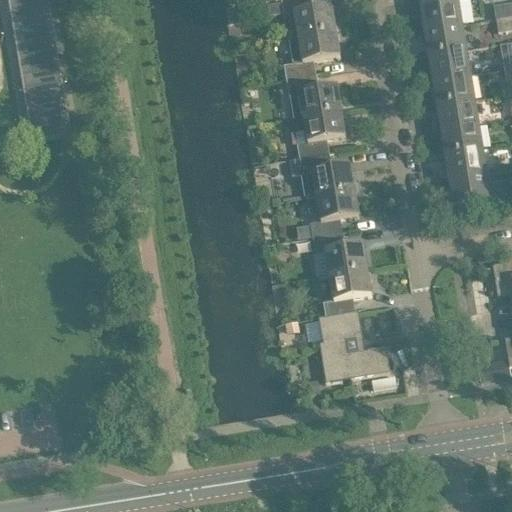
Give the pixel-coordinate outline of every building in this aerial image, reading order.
[(47,0),(7,0),(9,11),(49,5),(47,0)] [(312,0),(292,0),(282,2),(282,4),(284,15),(284,17),(289,16),(293,40),(337,33),(333,7),(314,10),(312,0)] [(459,1),(421,7),(426,34),(463,28),(459,1)] [(282,4),(269,6),(270,17),(284,15),(282,4)] [(511,4),(494,7),(497,22),(511,19),(511,4)] [(49,5),(9,11),(11,24),(51,18),(49,5)] [(51,18),(11,24),(14,37),(53,31),(51,18)] [(499,35),(511,32),(511,19),(497,22),(499,35)] [(430,58),(467,52),(463,28),(426,34),(430,58)] [(53,31),(14,37),(16,50),(55,44),(53,31)] [(294,66),(285,68),(287,81),(316,76),(314,63),(341,59),(337,33),(293,40),(290,40),(294,66)] [(55,44),(16,50),(18,63),(57,57),(55,44)] [(511,44),(501,46),(502,57),(511,55),(511,44)] [(434,83),(471,77),(467,52),(430,58),(434,83)] [(511,55),(502,57),(505,72),(511,70),(511,55)] [(57,57),(18,63),(20,76),(60,70),(57,57)] [(60,70),(20,76),(22,89),(62,83),(60,70)] [(337,87),(318,91),(316,76),(287,81),(294,122),(341,114),(337,87)] [(438,108),(475,101),(471,77),(434,83),(438,108)] [(62,83),(22,89),(25,102),(64,96),(62,83)] [(64,96),(25,102),(27,115),(66,109),(64,96)] [(442,133),(479,127),(475,101),(438,108),(442,133)] [(66,109),(27,115),(29,128),(68,122),(66,109)] [(327,143),(346,140),(341,114),(294,122),(300,160),(329,155),(327,143)] [(68,122),(29,128),(32,143),(71,136),(68,122)] [(446,157),(484,151),(479,127),(442,133),(446,157)] [(450,182),(488,176),(484,151),(446,157),(450,182)] [(300,160),(290,161),(293,178),(302,176),(306,201),(317,199),(355,193),(350,167),(332,170),(329,155),(300,160)] [(454,208),(492,202),(488,176),(450,182),(454,208)] [(321,224),(311,226),(313,239),(343,234),(341,222),(359,219),(355,193),(317,199),(321,224)] [(364,246),(345,249),(343,234),(313,239),(316,255),(326,253),(330,278),(368,272),(364,246)] [(511,272),(511,267),(494,270),(498,298),(511,296),(511,272)] [(355,315),(353,301),(372,298),(368,272),(330,278),(334,303),(324,305),(326,319),(355,315)] [(366,327),(376,325),(372,308),(362,311),(366,327)] [(361,339),(363,339),(359,314),(355,315),(326,319),(319,321),(323,345),(323,346),(346,342),(361,340),(361,339)] [(393,318),(384,319),(386,333),(395,332),(393,318)] [(297,324),(285,327),(287,338),(299,335),(297,324)] [(361,340),(346,342),(348,355),(362,352),(361,340)] [(323,345),(320,346),(326,385),(351,381),(348,355),(346,342),(323,346),(323,345)] [(391,375),(387,349),(362,353),(362,352),(348,355),(351,381),(391,375)] [(501,364),(479,368),(482,383),(503,379),(501,364)] [(399,377),(376,381),(377,389),(401,385),(399,377)] [(318,382),(306,384),(308,396),(320,395),(318,382)]
